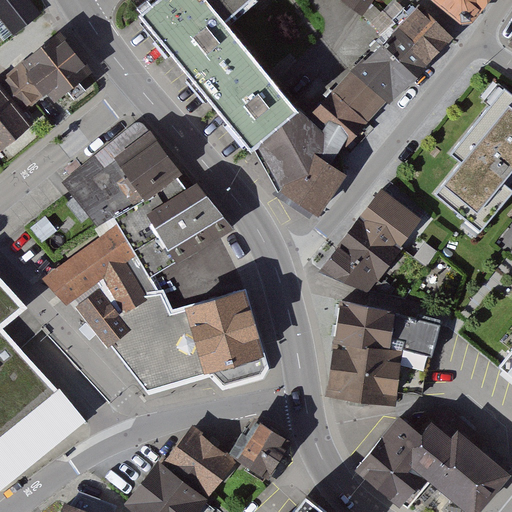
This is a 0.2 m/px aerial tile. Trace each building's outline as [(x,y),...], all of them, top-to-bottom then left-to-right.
[(40,0),(0,0),(0,15),(15,34),(47,8),(40,0)] [(157,0),(136,17),(253,152),(301,108),(226,24),(253,0),(157,0)] [(335,0),(367,19),(378,0),(335,0)] [(432,0),(462,22),(477,0),(432,0)] [(457,34),(426,2),(392,35),(424,67),(457,34)] [(96,75),(64,31),(19,64),(51,108),(96,75)] [(417,80),(383,45),(313,112),(345,144),(348,148),(417,80)] [(0,157),(38,128),(0,79),(0,157)] [(462,221),(470,212),(483,222),(509,191),(498,182),(511,165),(511,99),(504,93),(491,110),(485,105),(445,154),(456,163),(430,195),(462,221)] [(313,112),(301,108),(253,152),(278,193),(320,219),(347,177),(332,167),(345,144),(313,112)] [(181,178),(139,123),(67,178),(109,233),(181,178)] [(194,185),(146,217),(178,265),(226,233),(194,185)] [(325,255),(369,292),(425,227),(381,189),(325,255)] [(162,304),(134,257),(121,236),(53,278),(71,307),(104,287),(127,325),(162,304)] [(25,309),(0,278),(0,484),(82,416),(6,325),(25,309)] [(247,289),(180,308),(199,373),(266,354),(247,289)] [(435,317),(341,300),(332,347),(324,391),(393,403),(396,391),(415,395),(422,357),(428,358),(435,317)] [(511,346),(495,368),(511,382),(511,346)] [(464,511),(472,511),(504,474),(471,448),(475,442),(439,413),(421,415),(412,426),(399,416),(355,466),(395,500),(419,474),(464,511)] [(296,443),(260,423),(240,465),(276,482),(296,443)] [(240,465),(192,428),(167,457),(215,496),(240,465)] [(209,511),(219,500),(157,455),(123,502),(136,511),(209,511)] [(287,511),(316,511),(299,498),(287,511)] [(97,511),(66,501),(62,511),(97,511)]
